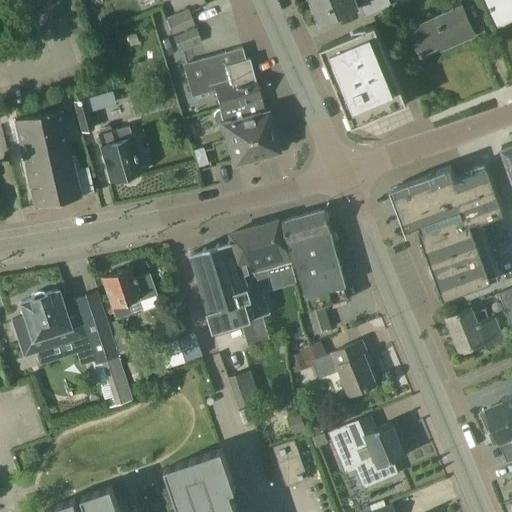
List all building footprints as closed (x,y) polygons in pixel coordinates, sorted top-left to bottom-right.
[(314,0),(311,1),(321,24),(361,7),(366,18),(391,7),(388,0),(375,0),(369,2),(368,0),(314,0)] [(511,0),(487,0),(498,25),(511,18),(511,0)] [(475,35),(462,7),(409,31),(420,55),(445,44),(447,48),(475,35)] [(194,26),(188,10),(166,19),(172,35),(194,26)] [(406,103),(374,27),(320,49),(352,125),(406,103)] [(201,44),(195,28),(173,37),(179,53),(201,44)] [(225,129),(233,161),(272,150),(275,144),(266,111),(264,112),(249,58),(244,60),(241,48),(182,64),(191,97),(204,93),(206,100),(216,97),(220,110),(218,111),(217,112),(215,114),(214,115),(213,117),(213,119),(213,120),(213,122),(214,124),(215,126),(217,127),(218,128),(220,129),(221,129),(223,129),(225,129)] [(57,98),(32,103),(14,108),(16,117),(13,118),(33,206),(79,196),(73,168),(76,168),(74,156),(70,157),(57,98)] [(95,128),(87,104),(75,108),(82,132),(95,128)] [(109,181),(121,177),(122,179),(123,180),(124,182),(126,182),(127,183),(129,183),(131,183),(132,182),(133,182),(134,181),(135,180),(136,179),(136,178),(137,176),(137,175),(136,173),(137,173),(133,157),(136,157),(134,153),(138,152),(134,136),(130,137),(127,126),(110,131),(109,128),(108,129),(107,127),(98,130),(98,132),(96,133),(109,181)] [(511,142),(501,147),(511,176),(511,142)] [(194,149),(198,165),(208,163),(203,146),(194,149)] [(480,222),(505,213),(488,165),(454,178),(450,166),(389,189),(405,230),(417,226),(444,299),(501,278),(480,222)] [(330,231),(332,231),(326,209),(284,221),(306,294),(311,310),(302,313),(309,335),(331,328),(325,306),(350,299),(330,231)] [(205,249),(191,253),(214,330),(215,334),(224,330),(224,329),(243,323),(252,346),(271,340),(263,317),(268,314),(260,285),(274,281),(276,288),(297,282),(292,262),(280,222),(280,220),(258,226),(231,233),(233,240),(218,245),(216,244),(206,247),(205,249)] [(131,277),(127,268),(101,277),(116,319),(131,314),(127,301),(137,297),(138,300),(156,294),(148,271),(131,277)] [(511,289),(500,294),(511,325),(511,289)] [(23,317),(10,321),(23,358),(85,337),(108,406),(109,408),(133,399),(132,398),(101,306),(77,314),(78,317),(67,321),(57,290),(47,294),(46,293),(45,292),(44,292),(43,291),(42,291),(41,291),(40,291),(39,291),(38,291),(37,291),(36,292),(35,292),(34,293),(33,293),(32,294),(31,295),(31,296),(30,296),(30,297),(30,298),(29,299),(29,300),(19,303),(23,317)] [(473,309),(448,318),(460,353),(485,344),(487,348),(504,341),(495,318),(490,320),(486,310),(475,315),(473,309)] [(164,367),(183,361),(176,339),(157,345),(164,367)] [(369,357),(362,339),(312,360),(320,378),(340,369),(350,394),(377,383),(367,358),(369,357)] [(295,366),(307,363),(302,350),(291,352),(295,366)] [(146,375),(140,357),(127,361),(133,380),(146,375)] [(505,403),(486,412),(487,414),(487,413),(495,432),(498,431),(502,441),(499,442),(500,443),(511,438),(511,394),(503,398),(505,402),(505,403)] [(300,412),(288,416),(293,432),(306,428),(305,426),(300,412)] [(340,426),(329,431),(346,472),(356,468),(366,464),(375,483),(399,473),(394,460),(407,455),(393,421),(377,428),(371,414),(340,426)] [(328,442),(324,432),(313,437),(317,447),(328,442)] [(288,487),(309,480),(296,441),(274,448),(288,487)] [(238,511),(231,491),(236,489),(222,448),(165,468),(180,511),(120,511),(112,486),(82,497),(87,511),(79,511),(75,499),(46,509),(46,511),(238,511)]
